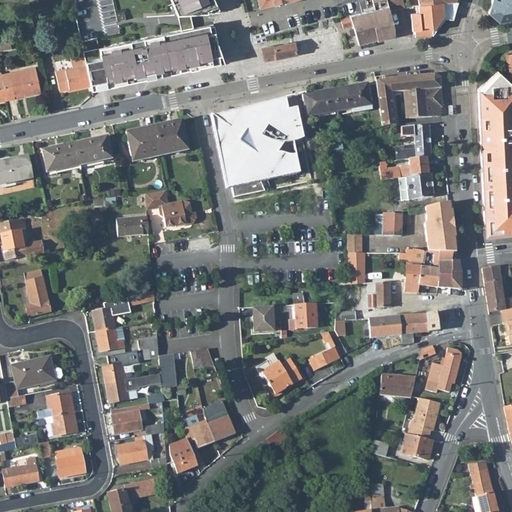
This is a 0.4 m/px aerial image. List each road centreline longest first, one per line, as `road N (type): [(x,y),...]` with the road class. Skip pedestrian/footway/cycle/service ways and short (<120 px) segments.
road 1 (residential): [(195,93),(227,228),(227,340),(255,435)]
road 2 (residential): [(4,346),(73,333),(102,465),(101,478),(88,487),(0,508)]
road 3 (residential): [(255,435),(381,361),(479,327)]
road 4 (residential): [(415,54),(195,93)]
road 5 (tertiary): [(469,256),(460,44)]
road 6 (residential): [(195,93),(0,136)]
